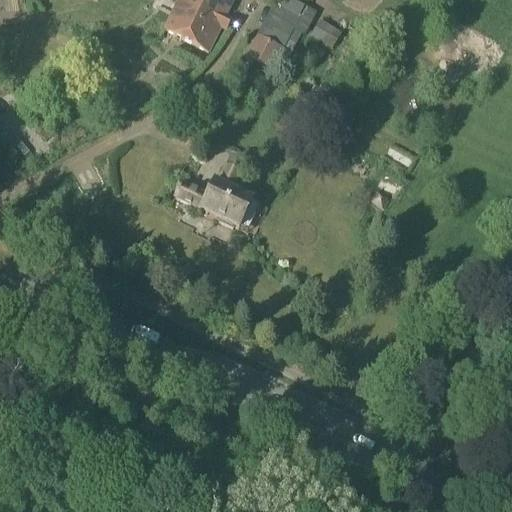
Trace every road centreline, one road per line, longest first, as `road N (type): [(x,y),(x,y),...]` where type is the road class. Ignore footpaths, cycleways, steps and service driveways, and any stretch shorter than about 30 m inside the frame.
road 1 (primary): [(476,511),(0,278)]
road 2 (track): [(0,190),(161,124),(199,92),(248,0)]
